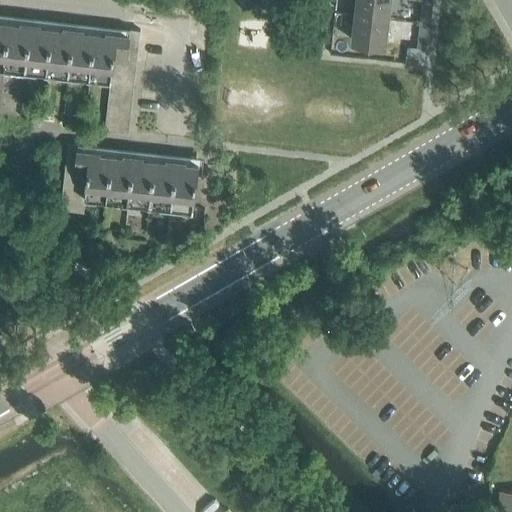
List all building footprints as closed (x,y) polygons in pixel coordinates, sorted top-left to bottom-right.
[(390,19),(391,0),(356,0),(355,15),(390,19)] [(431,23),(433,0),(422,0),(421,8),(413,7),(411,20),(420,21),(420,22),(431,23)] [(387,43),(390,19),(355,15),(352,39),(387,43)] [(129,132),(140,29),(129,28),(128,34),(0,19),(0,65),(111,79),(105,129),(129,132)] [(428,47),(431,23),(420,22),(417,46),(428,47)] [(193,208),(199,163),(79,149),(80,143),(68,141),(61,208),(84,211),(86,196),(193,208)] [(511,511),(511,490),(502,489),(500,511),(511,511)]
